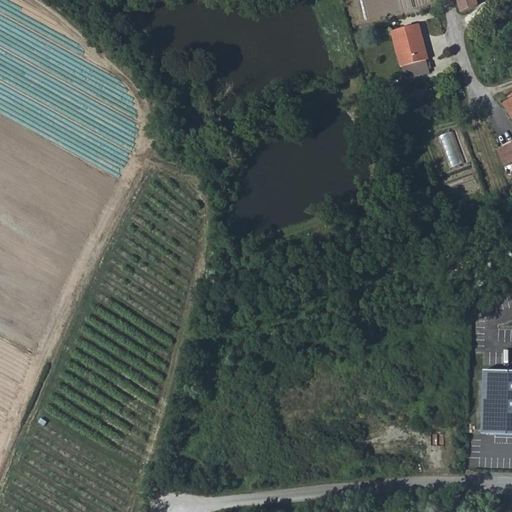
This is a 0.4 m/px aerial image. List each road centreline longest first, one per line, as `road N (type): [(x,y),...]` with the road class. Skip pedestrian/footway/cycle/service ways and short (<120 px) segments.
road 1 (track): [(33,0),(49,6),(139,94),(150,143),(0,461)]
road 2 (unclassified): [(511,487),(373,487),(189,511)]
